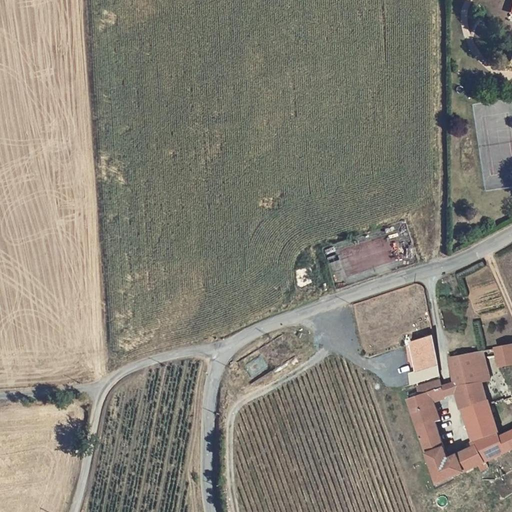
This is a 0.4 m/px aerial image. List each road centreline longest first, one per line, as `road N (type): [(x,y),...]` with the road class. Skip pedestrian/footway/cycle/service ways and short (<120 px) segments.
road 1 (tertiary): [(227,347),(511,233)]
road 2 (track): [(438,0),(439,266)]
road 3 (tertiary): [(213,511),(212,376),(227,347)]
road 4 (unclassified): [(98,391),(155,358),(227,347)]
road 5 (unclassified): [(73,511),(98,391)]
